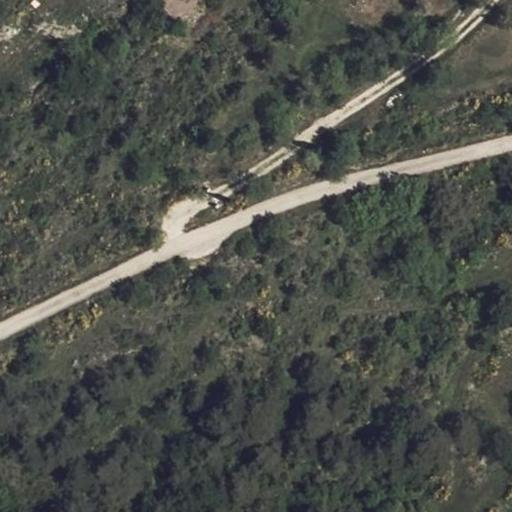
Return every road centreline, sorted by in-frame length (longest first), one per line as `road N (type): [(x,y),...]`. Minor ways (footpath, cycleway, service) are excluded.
road 1 (unclassified): [(177,244),(322,191),(511,141)]
road 2 (track): [(0,332),(177,244)]
